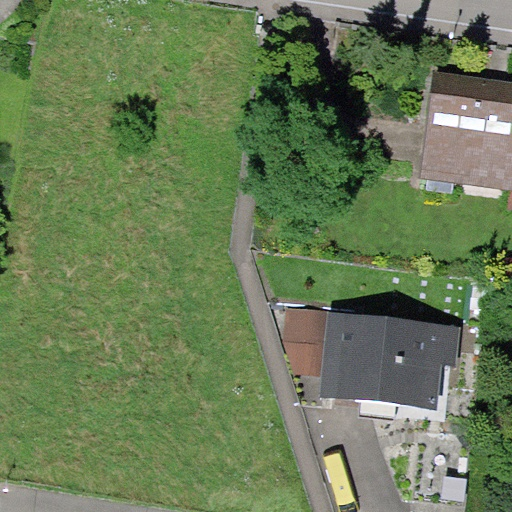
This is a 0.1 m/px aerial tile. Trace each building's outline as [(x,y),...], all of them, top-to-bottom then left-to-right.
[(418,176),(510,188),(511,188),(511,81),(432,71),(418,176)] [(323,376),(329,311),(287,309),(284,342),(296,373),(323,376)] [(461,327),(329,311),(323,376),(320,396),(363,401),(397,405),(437,409),(443,364),(456,366),(461,327)] [(396,420),(397,405),(363,401),(360,415),(396,420)] [(423,431),(413,500),(466,508),(476,438),(423,431)]
